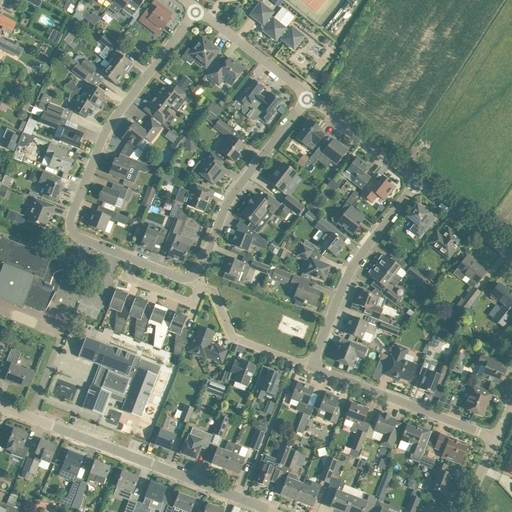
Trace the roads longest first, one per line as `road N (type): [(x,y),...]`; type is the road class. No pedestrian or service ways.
road 1 (residential): [(134,258),(75,236),(71,218),(104,132),(197,9)]
road 2 (tertiary): [(275,511),(5,407)]
road 3 (residential): [(193,282),(228,201),(307,98)]
road 4 (residential): [(311,366),(350,267),(416,181)]
road 5 (residential): [(496,438),(311,366)]
road 6 (residential): [(311,366),(233,338),(201,285)]
road 7 (residential): [(307,98),(197,9)]
road 8 (residential): [(416,181),(307,98)]
road 9 (residential): [(511,254),(416,181)]
